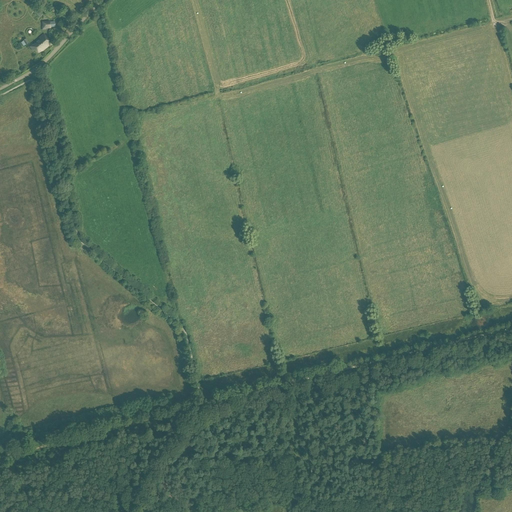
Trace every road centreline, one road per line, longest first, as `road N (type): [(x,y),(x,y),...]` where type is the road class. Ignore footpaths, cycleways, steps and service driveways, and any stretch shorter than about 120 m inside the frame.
road 1 (track): [(494,25),(217,97)]
road 2 (track): [(511,328),(292,382)]
road 3 (track): [(189,408),(0,457)]
road 4 (unclassified): [(0,89),(48,57),(99,0)]
